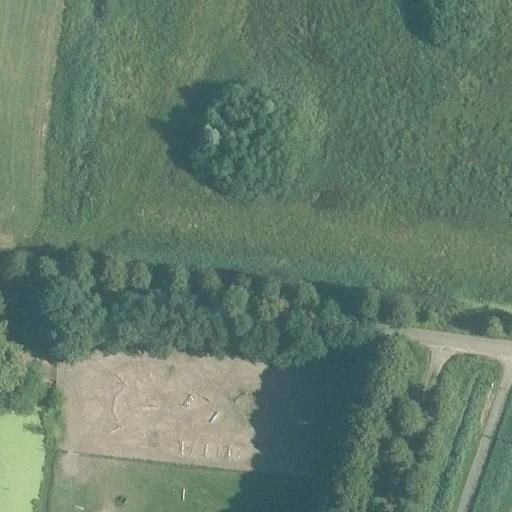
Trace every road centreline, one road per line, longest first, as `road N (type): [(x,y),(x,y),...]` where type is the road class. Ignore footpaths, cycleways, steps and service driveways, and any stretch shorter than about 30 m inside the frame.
road 1 (unclassified): [(445,340),(0,293)]
road 2 (unclassified): [(385,511),(445,340)]
road 3 (unclassified): [(460,511),(511,363)]
